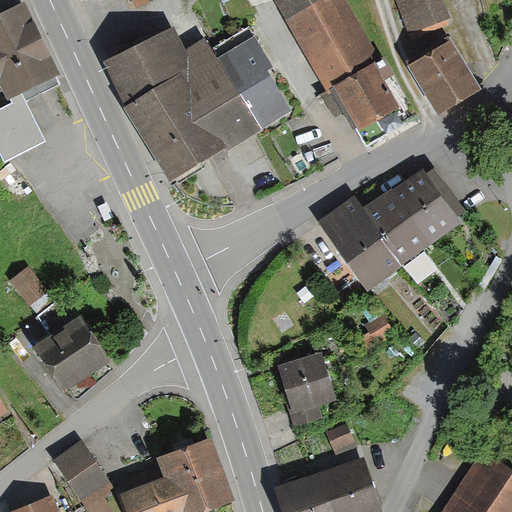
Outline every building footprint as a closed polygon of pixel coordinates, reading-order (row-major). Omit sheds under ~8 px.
[(160,0),(132,0),(137,12),(162,3),(160,0)] [(333,0),(278,0),(331,92),(337,88),(362,133),(398,112),(333,0)] [(445,0),(406,0),(398,4),(415,40),(456,21),(445,0)] [(23,7),(0,18),(0,82),(11,104),(60,79),(23,7)] [(249,31),(210,54),(256,133),(288,114),(266,76),(273,72),(249,31)] [(165,36),(112,66),(137,118),(177,178),(256,133),(210,54),(206,47),(180,62),(165,36)] [(445,43),(410,66),(440,115),(476,93),(445,43)] [(22,102),(0,113),(0,154),(6,166),(45,145),(22,102)] [(431,236),(458,217),(425,170),(398,189),(431,236)] [(401,257),(431,236),(398,189),(368,210),(401,257)] [(368,279),(401,257),(368,210),(359,197),(326,219),(368,279)] [(28,263),(10,277),(34,306),(51,292),(28,263)] [(80,313),(38,342),(65,381),(107,352),(80,313)] [(319,352),(283,362),(300,417),(319,411),(315,396),(331,391),(319,352)] [(0,376),(0,424),(21,413),(0,376)] [(351,425),(329,432),(336,452),(357,445),(351,425)] [(208,431),(155,452),(162,471),(121,487),(130,511),(201,511),(234,500),(208,431)] [(88,440),(60,457),(84,496),(112,479),(88,440)] [(511,511),(511,474),(480,454),(442,511),(511,511)] [(362,455),(322,468),(335,511),(359,511),(378,506),(362,455)] [(335,511),(322,468),(281,481),(290,511),(335,511)] [(58,511),(52,495),(14,509),(14,511),(58,511)]
